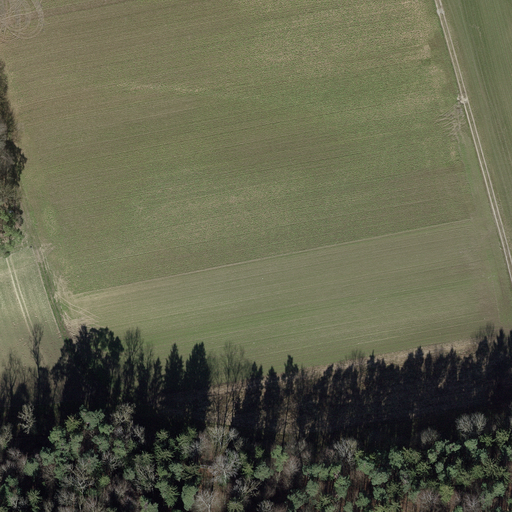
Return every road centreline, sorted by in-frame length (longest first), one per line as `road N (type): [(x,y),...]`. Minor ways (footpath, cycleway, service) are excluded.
road 1 (track): [(0,73),(22,185),(69,346),(112,401),(243,450),(511,429)]
road 2 (track): [(511,276),(438,0)]
